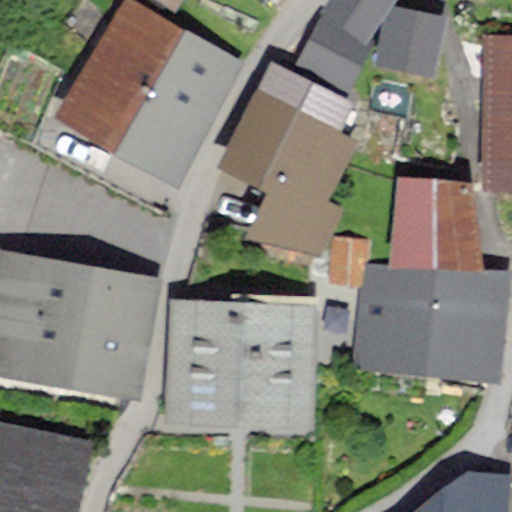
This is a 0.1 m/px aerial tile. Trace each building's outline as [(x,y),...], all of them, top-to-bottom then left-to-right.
[(156,0),(179,15),(188,0),(156,0)] [(369,41),(393,2),(389,0),(337,0),(328,16),(369,41)] [(128,7),(63,122),(118,154),(184,39),(128,7)] [(440,29),(393,18),(382,66),(429,77),(440,29)] [(364,54),(321,29),(300,66),(343,90),(364,54)] [(171,183),(236,68),(184,39),(118,154),(171,183)] [(511,44),(487,45),(485,196),(511,196),(511,44)] [(274,70),(221,171),(270,199),(246,245),(321,264),(339,214),(330,207),(358,147),(340,139),(355,108),(274,70)] [(474,273),(467,195),(402,189),(395,265),(474,273)] [(332,288),(363,288),(364,241),(333,240),(332,288)] [(148,288),(5,263),(0,294),(0,373),(130,396),(148,288)] [(500,283),(372,270),(363,363),(492,375),(500,283)] [(307,318),(175,312),(170,419),(303,425),(307,318)] [(0,511),(75,511),(90,443),(0,424),(0,511)] [(503,511),(505,487),(466,484),(420,511),(503,511)]
